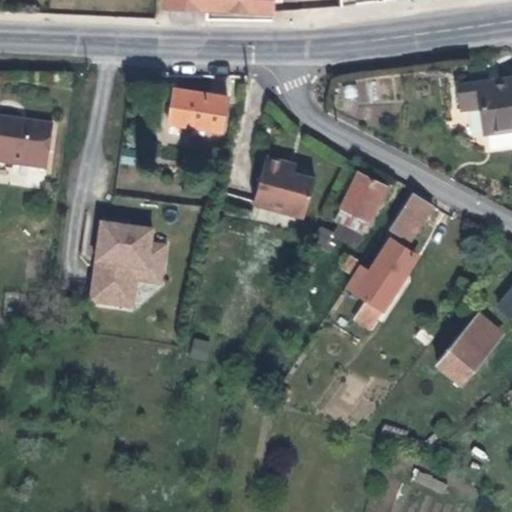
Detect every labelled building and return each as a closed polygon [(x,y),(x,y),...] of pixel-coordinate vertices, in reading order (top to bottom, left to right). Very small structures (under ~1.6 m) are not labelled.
[(511,82),(457,90),(460,112),(478,109),(483,135),(489,135),(492,157),(511,154),(511,82)] [(215,134),(222,100),(171,89),(163,123),(215,134)] [(0,131),(42,137),(42,132),(0,126),(0,131)] [(0,131),(0,166),(37,171),(42,137),(0,131)] [(293,166),(262,159),(251,207),(305,217),(312,188),(299,174),(292,172),(293,166)] [(0,171),(36,176),(37,171),(0,166),(0,171)] [(364,235),(389,186),(359,171),(334,220),(364,235)] [(406,236),(426,205),(405,191),(384,223),(406,236)] [(117,225),(91,222),(87,252),(97,253),(95,267),(85,265),(80,304),(113,309),(118,272),(153,277),(156,249),(142,247),(143,235),(117,232),(117,225)] [(409,251),(388,237),(366,270),(357,264),(342,288),(361,300),(378,311),(402,274),(397,271),(409,251)] [(97,253),(87,252),(85,265),(95,267),(97,253)] [(151,287),(153,277),(118,272),(113,309),(123,310),(127,283),(151,287)] [(511,292),(500,306),(511,316),(511,292)] [(511,321),(511,316),(500,306),(492,299),(483,310),(505,329),(511,321)] [(368,328),(378,311),(361,300),(350,317),(368,328)] [(484,353),(502,332),(478,310),(459,331),(484,353)] [(460,378),(484,353),(459,331),(436,357),(460,378)] [(206,359),(209,341),(193,338),(189,356),(206,359)] [(418,447),(444,427),(394,406),(372,430),(417,449),(418,447)]
